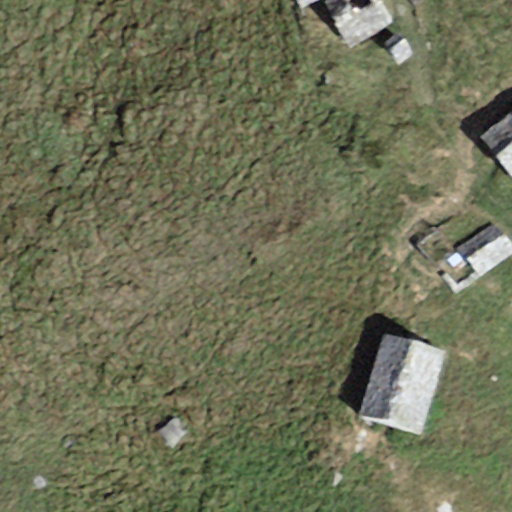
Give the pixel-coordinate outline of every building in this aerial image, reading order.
[(291,0),(301,15),(326,0),(291,0)] [(391,24),(376,0),(338,0),(324,9),(351,50),(391,24)] [(415,57),(401,38),(385,48),(400,72),(415,57)] [(511,183),(511,118),(480,142),(511,184),(511,183)] [(511,255),(511,245),(494,222),(457,251),(479,280),(511,255)] [(445,355),(384,340),(361,428),(422,444),(445,355)]
